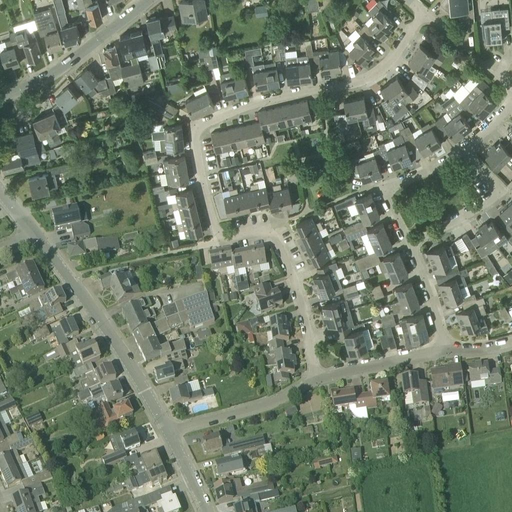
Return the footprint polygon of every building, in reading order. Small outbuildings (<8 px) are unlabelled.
[(52,0),(55,7),(59,21),(66,43),(81,39),(76,23),(68,25),(64,11),(65,11),(61,0),(52,0)] [(85,7),(83,0),(76,0),(79,9),(85,7)] [(92,3),(90,0),(83,0),(85,7),(86,7),(90,22),(102,19),(98,4),(97,4),(97,2),(92,3)] [(183,21),(207,16),(203,0),(194,0),(192,0),(192,2),(189,3),(188,1),(179,3),(183,21)] [(393,22),(388,17),(392,13),(379,0),(368,12),(375,19),(389,33),(392,30),(389,26),(393,22)] [(443,0),(440,3),(442,5),(443,6),(444,8),(445,9),(447,10),(448,11),(450,13),(452,14),(454,15),(457,16),(459,17),(461,17),(465,18),(467,18),(467,17),(464,17),(464,15),(465,15),(465,11),(464,11),(464,10),(473,9),(472,0),(443,0)] [(256,16),(268,15),(267,6),(255,7),(256,16)] [(501,29),(510,28),(508,8),(499,9),(499,7),(499,9),(490,9),(491,20),(484,21),(484,19),(483,19),(485,42),(502,41),(501,29)] [(355,10),(350,16),(355,20),(360,13),(355,10)] [(40,36),(45,35),(49,50),(56,48),(56,49),(60,48),(60,47),(62,46),(58,31),(57,31),(53,15),(44,18),(44,16),(35,18),(40,36)] [(168,60),(166,52),(162,53),(157,35),(165,33),(164,29),(177,26),(174,15),(160,18),(160,17),(156,18),(155,16),(146,19),(155,55),(158,67),(165,66),(164,61),(168,60)] [(361,28),(370,37),(374,32),(382,40),(389,33),(375,19),(368,25),(366,23),(361,28)] [(36,40),(33,30),(27,32),(25,28),(14,32),(17,42),(18,42),(18,46),(24,44),(29,61),(42,57),(37,40),(36,40)] [(366,40),(370,37),(361,28),(357,31),(360,34),(353,41),(356,44),(370,59),(373,56),(370,52),(374,48),(366,40)] [(131,34),(136,53),(149,49),(146,37),(144,38),(142,31),(131,34)] [(19,64),(14,46),(13,43),(17,42),(14,32),(9,34),(11,39),(5,41),(7,49),(1,51),(5,64),(13,62),(13,65),(13,66),(19,64)] [(121,68),(123,76),(126,88),(144,83),(140,69),(136,53),(131,34),(119,37),(121,44),(120,44),(123,56),(132,54),(133,56),(130,56),(132,64),(121,68)] [(443,44),(440,42),(437,40),(435,44),(437,46),(440,48),(443,44)] [(277,44),(280,60),(286,59),(286,65),(287,82),(299,81),(297,64),(296,56),(290,57),(285,58),(285,53),(284,48),(285,47),(285,43),(277,44)] [(274,61),(280,60),(277,44),(271,45),(274,61)] [(346,60),(347,63),(351,63),(355,58),(363,66),(370,59),(356,44),(349,51),(346,48),(343,51),(342,51),(346,60)] [(414,54),(430,64),(433,60),(439,64),(446,55),(432,46),(435,48),(432,53),(420,45),(414,54)] [(112,79),(123,76),(121,68),(115,46),(106,48),(107,50),(104,51),(111,76),(105,78),(109,93),(116,91),(114,86),(112,79)] [(338,50),(327,52),(328,56),(331,76),(336,75),(336,70),(341,69),(340,64),(347,63),(346,60),(342,51),(338,52),(338,50)] [(328,56),(319,57),(318,51),(312,52),(313,56),(314,68),(320,67),(322,77),(331,76),(328,56)] [(245,55),(248,67),(252,66),(254,66),(252,55),(251,54),(245,55)] [(411,78),(423,89),(436,69),(430,64),(414,54),(408,62),(420,70),(416,76),(413,74),(411,78)] [(158,67),(155,55),(148,56),(151,70),(158,68),(158,67)] [(216,55),(210,56),(212,68),(218,66),(216,55)] [(241,68),(248,67),(245,55),(239,56),(241,68)] [(212,68),(210,56),(204,57),(199,58),(200,63),(205,62),(206,69),(212,68)] [(276,68),(275,62),(263,64),(267,87),(280,84),(277,68),(276,68)] [(311,80),(310,63),(297,64),(299,81),(311,80)] [(263,64),(254,66),(252,66),(254,72),(253,72),(256,89),(267,87),(263,64)] [(109,93),(105,78),(97,80),(90,71),(89,72),(86,69),(76,77),(91,95),(97,90),(97,91),(102,90),(104,96),(109,93)] [(219,75),(221,82),(220,82),(225,98),(236,95),(232,79),(230,72),(219,75)] [(248,92),(244,75),(232,79),(236,95),(248,92)] [(388,83),(404,105),(408,102),(418,95),(411,85),(406,88),(397,77),(388,83)] [(473,87),(469,92),(489,110),(496,102),(486,92),(490,88),(492,90),(492,91),(493,90),(481,79),(473,87)] [(183,81),(169,85),(171,93),(185,89),(183,81)] [(400,108),(404,105),(388,83),(380,89),(388,101),(383,104),(390,115),(400,108)] [(59,122),(66,120),(63,110),(77,99),(68,87),(60,94),(61,95),(57,98),(56,97),(59,101),(52,107),(54,111),(59,122)] [(207,91),(196,97),(203,112),(214,107),(207,91)] [(469,92),(466,95),(459,103),(468,111),(472,107),(482,117),(489,110),(469,92)] [(196,97),(185,102),(192,117),(203,112),(196,97)] [(373,110),(367,111),(364,97),(353,99),(357,117),(362,116),(364,124),(375,121),(373,110)] [(172,120),(175,114),(164,108),(150,101),(147,99),(144,100),(142,103),(147,106),(147,107),(161,115),(161,114),(172,120)] [(341,142),(345,141),(343,129),(354,127),(352,118),(357,117),(353,99),(343,101),(346,115),(340,116),(340,113),(333,114),(337,130),(341,142)] [(300,123),(312,120),(307,100),(295,103),(300,123)] [(468,111),(459,103),(459,102),(450,109),(455,115),(451,118),(463,133),(472,127),(463,115),(468,111)] [(164,108),(175,114),(178,109),(167,103),(164,108)] [(300,123),(295,103),(283,106),(287,126),(300,123)] [(283,106),(270,109),(275,129),(287,126),(283,106)] [(265,142),(263,132),(275,129),(270,109),(257,112),(260,122),(264,142),(265,142)] [(56,130),(69,124),(72,123),(72,119),(67,120),(66,120),(59,122),(54,111),(44,116),(56,144),(61,141),(56,130)] [(455,140),(463,133),(451,118),(447,122),(442,115),(434,122),(441,132),(446,129),(455,140)] [(51,146),(56,144),(44,116),(33,120),(40,136),(45,134),(51,146)] [(248,125),(253,145),(264,142),(260,122),(248,125)] [(423,133),(432,150),(441,144),(436,136),(442,133),(441,132),(434,122),(429,124),(431,128),(423,133)] [(181,125),(164,126),(165,130),(151,131),(152,140),(160,139),(183,137),(181,125)] [(248,125),(236,128),(240,147),(253,145),(248,125)] [(423,133),(414,137),(408,126),(404,128),(413,147),(418,144),(424,154),(432,150),(423,133)] [(236,128),(223,130),(228,150),(240,147),(236,128)] [(399,130),(401,135),(393,139),(396,146),(403,164),(412,160),(408,149),(413,147),(404,128),(399,130)] [(211,133),(212,138),(215,153),(228,150),(223,130),(211,133)] [(40,161),(38,152),(35,143),(33,133),(16,137),(18,145),(10,147),(12,157),(2,159),(1,159),(5,171),(5,170),(40,161)] [(161,150),(167,150),(167,151),(184,149),(183,137),(160,139),(161,150)] [(41,140),(35,143),(38,152),(45,150),(41,140)] [(141,143),(143,152),(144,158),(156,156),(155,150),(149,151),(147,142),(141,143)] [(378,145),(379,149),(384,161),(390,158),(393,168),(403,164),(396,146),(386,150),(383,142),(378,145)] [(511,145),(509,143),(505,147),(500,143),(496,146),(494,144),(490,148),(504,162),(511,169),(511,145)] [(65,152),(63,146),(48,150),(50,157),(65,152)] [(504,162),(490,148),(487,152),(489,154),(485,158),(497,169),(504,162)] [(384,161),(379,149),(373,151),(375,156),(366,160),(372,178),(382,174),(378,163),(384,161)] [(157,162),(156,156),(144,158),(145,164),(157,162)] [(168,160),(163,161),(165,173),(187,169),(185,157),(168,160)] [(225,166),(231,165),(229,157),(223,158),(225,166)] [(363,181),(372,178),(366,160),(357,163),(356,159),(350,161),(355,173),(359,171),(363,181)] [(46,175),(29,179),(33,194),(43,191),(49,189),(58,187),(54,173),(70,169),(68,163),(47,168),(48,174),(46,175)] [(165,173),(167,184),(172,183),(172,184),(189,180),(187,169),(165,173)] [(464,178),(461,174),(459,172),(455,176),(460,181),(464,178)] [(259,207),(253,184),(252,180),(249,181),(251,191),(244,193),(248,209),(259,207)] [(272,210),(268,193),(266,187),(259,189),(258,183),(253,184),(259,207),(259,208),(260,208),(259,206),(269,204),(271,210),(272,210)] [(280,184),(276,185),(282,207),(292,205),(288,188),(281,189),(280,184)] [(152,194),(165,191),(163,185),(151,188),(152,194)] [(282,207),(276,185),(273,185),(274,191),(268,193),(272,210),(281,207),(282,208),(282,207)] [(238,212),(232,189),(232,186),(228,187),(231,196),(223,197),(227,214),(238,212)] [(238,212),(248,209),(244,193),(238,194),(237,188),(232,189),(238,212),(238,213),(239,213),(238,212)] [(196,200),(195,201),(192,190),(176,194),(178,201),(156,207),(157,210),(164,208),(173,206),(196,200)] [(375,206),(371,194),(356,200),(355,201),(355,203),(359,212),(375,206)] [(41,208),(63,204),(62,195),(40,199),(41,208)] [(196,201),(196,200),(173,206),(174,210),(179,209),(181,215),(197,211),(195,201),(196,201)] [(347,206),(345,200),(334,205),(336,210),(337,210),(343,208),(347,206)] [(375,206),(359,212),(364,223),(380,217),(375,206)] [(500,213),(511,226),(511,229),(509,232),(511,235),(511,234),(511,212),(506,207),(500,213)] [(164,208),(157,210),(159,216),(166,215),(164,208)] [(72,231),(73,239),(90,236),(89,228),(82,224),(80,225),(77,209),(52,214),(56,231),(67,228),(67,232),(72,231)] [(178,228),(201,221),(200,222),(197,211),(181,215),(183,222),(177,224),(178,228)] [(333,212),(320,218),(323,224),(336,218),(333,212)] [(300,234),(321,225),(320,222),(315,224),(311,217),(296,225),(300,234)] [(201,222),(201,221),(178,228),(179,231),(184,230),(186,237),(203,232),(200,222),(201,222)] [(497,247),(508,240),(507,239),(503,233),(501,235),(492,222),(488,225),(486,223),(482,226),(497,247)] [(387,235),(383,224),(367,230),(372,242),(387,235)] [(318,231),(323,228),(321,225),(300,234),(299,235),(301,235),(305,244),(320,237),(318,231)] [(344,229),(346,235),(357,230),(355,225),(344,229)] [(483,244),(476,249),(481,257),(489,269),(494,265),(487,254),(497,247),(482,226),(478,229),(480,231),(475,234),(483,244)] [(346,235),(348,241),(352,239),(360,236),(357,230),(346,235)] [(138,239),(138,237),(142,236),(141,233),(124,236),(125,241),(138,239)] [(310,254),(331,244),(342,239),(339,233),(328,239),(328,241),(323,243),(320,237),(305,244),(310,254),(308,255),(309,255),(310,254)] [(474,245),(467,233),(462,237),(469,249),(474,245)] [(376,253),(392,246),(387,235),(372,242),(376,253)] [(113,239),(111,239),(84,245),(68,249),(71,261),(86,258),(85,254),(97,251),(98,256),(116,252),(113,239)] [(314,264),(330,257),(327,250),(332,248),(331,244),(310,254),(314,264)] [(431,262),(453,254),(450,245),(444,247),(444,246),(427,253),(427,254),(428,254),(431,262)] [(260,273),(258,267),(266,266),(263,249),(252,251),(257,274),(260,273)] [(253,275),(257,274),(252,251),(252,250),(252,251),(242,253),(245,270),(252,269),(253,275)] [(227,270),(233,268),(230,251),(220,253),(219,252),(224,276),(228,276),(227,270)] [(230,251),(233,268),(235,278),(239,277),(238,271),(245,270),(242,253),(231,255),(230,251)] [(219,252),(219,254),(209,256),(212,273),(219,271),(220,277),(224,276),(219,252)] [(383,259),(388,270),(403,263),(399,252),(383,259)] [(459,270),(457,264),(453,254),(431,262),(434,271),(433,271),(434,273),(444,269),(446,275),(459,270)] [(355,260),(358,265),(369,260),(366,255),(355,260)] [(369,260),(358,265),(360,271),(371,266),(369,260)] [(319,275),(313,277),(314,282),(312,283),(313,288),(338,278),(335,269),(338,268),(336,262),(317,269),(319,275)] [(388,270),(393,281),(408,275),(403,263),(388,270)] [(19,279),(22,286),(38,278),(33,265),(6,277),(9,283),(19,279)] [(510,284),(511,281),(511,268),(511,269),(503,275),(510,284)] [(442,294),(459,287),(467,285),(461,269),(459,270),(446,275),(448,280),(438,284),(439,285),(442,294)] [(118,305),(140,295),(137,287),(131,290),(124,275),(113,281),(111,276),(98,282),(103,292),(110,288),(118,305)] [(269,276),(259,279),(260,285),(262,284),(270,281),(269,277),(269,276)] [(19,294),(22,301),(44,291),(38,278),(22,286),(9,292),(12,297),(19,294)] [(335,291),(342,288),(338,278),(313,288),(315,293),(318,291),(320,297),(335,291)] [(342,288),(344,294),(357,290),(366,287),(364,280),(358,282),(358,284),(355,284),(342,288)] [(412,283),(396,289),(400,300),(416,294),(412,283)] [(368,288),(371,294),(382,290),(380,284),(368,288)] [(272,293),(269,286),(253,291),(255,298),(261,314),(275,309),(274,307),(282,304),(278,293),(271,295),(270,293),(272,293)] [(463,297),(459,287),(442,294),(446,303),(445,303),(445,304),(461,298),(463,304),(476,299),(474,293),(463,297)] [(359,295),(357,290),(344,294),(346,300),(347,300),(359,295)] [(384,295),(382,290),(371,294),(373,300),(384,295)] [(45,309),(49,319),(62,313),(58,306),(66,302),(61,292),(28,307),(32,315),(45,309)] [(207,293),(181,302),(175,304),(179,316),(172,318),(166,320),(170,332),(188,323),(191,330),(214,322),(209,308),(207,293)] [(238,301),(237,296),(236,294),(229,296),(231,303),(238,301)] [(390,303),(394,313),(399,312),(400,312),(404,311),(404,312),(420,306),(416,294),(400,300),(390,303)] [(220,298),(222,305),(229,303),(227,296),(220,298)] [(456,314),(457,314),(460,323),(486,313),(483,304),(485,303),(483,296),(476,299),(463,304),(465,310),(456,313),(456,314)] [(122,312),(127,323),(142,316),(140,311),(151,307),(148,300),(122,312)] [(322,318),(350,310),(347,300),(346,300),(322,306),(324,312),(321,312),(322,318)] [(175,304),(168,306),(172,318),(179,316),(175,304)] [(511,318),(504,305),(498,308),(506,321),(511,318)] [(172,318),(168,306),(162,309),(166,320),(172,318)] [(382,307),(377,309),(383,322),(394,319),(392,313),(385,315),(382,307)] [(350,310),(322,318),(324,322),(327,321),(328,327),(334,325),(336,331),(337,330),(349,327),(352,326),(354,326),(350,310)] [(142,316),(127,323),(133,335),(143,331),(148,328),(145,322),(155,318),(153,311),(142,316)] [(486,313),(460,323),(463,332),(463,333),(476,328),(478,334),(480,334),(489,331),(483,315),(486,313)] [(423,315),(402,320),(402,322),(400,323),(403,332),(426,326),(423,315)] [(256,329),(265,326),(263,319),(249,324),(251,330),(256,329)] [(396,324),(394,319),(383,322),(384,328),(396,324)] [(133,335),(139,350),(156,342),(155,340),(171,332),(170,332),(166,320),(148,328),(143,331),(133,335)] [(269,322),(271,333),(290,330),(289,325),(288,320),(285,320),(269,322)] [(54,330),(55,333),(60,343),(66,341),(79,335),(72,321),(60,327),(54,330)] [(248,322),(236,326),(239,338),(251,334),(248,322)] [(364,323),(354,326),(352,326),(353,331),(365,328),(364,323)] [(429,338),(426,326),(403,332),(404,339),(407,348),(420,345),(419,341),(429,338)] [(49,335),(46,327),(32,333),(33,336),(35,341),(36,342),(49,335)] [(337,330),(340,340),(345,338),(347,345),(365,339),(362,330),(351,333),(349,327),(337,330)] [(290,330),(271,333),(273,343),(268,344),(269,350),(283,348),(282,342),(289,341),(288,335),(291,335),(290,330)] [(199,342),(212,339),(210,332),(197,336),(199,342)] [(389,346),(387,336),(386,333),(380,335),(383,348),(389,346)] [(392,335),(387,336),(389,346),(390,348),(396,346),(392,335)] [(347,345),(349,355),(368,349),(365,339),(347,345)] [(69,358),(75,372),(91,364),(100,360),(99,359),(100,358),(98,353),(97,353),(93,345),(84,349),(83,347),(79,348),(76,341),(57,350),(60,358),(62,362),(69,358)] [(183,342),(180,342),(160,348),(157,341),(156,342),(139,350),(145,362),(160,356),(161,359),(165,358),(183,353),(186,353),(183,342)] [(283,348),(269,350),(270,356),(275,356),(276,365),(295,362),(294,358),(291,358),(291,353),(284,354),(283,348)] [(173,374),(184,370),(182,361),(185,360),(183,353),(165,358),(168,365),(164,366),(165,370),(154,373),(156,378),(155,379),(155,380),(155,381),(155,382),(156,382),(156,383),(157,384),(158,385),(174,380),(175,380),(173,374)] [(278,376),(273,376),(274,383),(288,381),(287,374),(294,373),(293,368),(296,368),(295,362),(276,365),(278,376)] [(91,364),(75,372),(68,375),(71,380),(75,378),(75,379),(93,371),(91,364)] [(471,384),(472,387),(479,386),(479,383),(489,381),(489,385),(501,383),(499,371),(488,372),(487,364),(468,367),(471,384)] [(433,388),(441,387),(441,390),(463,387),(460,366),(445,368),(445,371),(431,373),(433,388)] [(110,367),(95,374),(86,378),(88,384),(81,387),(81,386),(74,389),(77,396),(97,387),(116,379),(115,377),(116,376),(114,373),(113,373),(110,367)] [(412,395),(413,406),(429,403),(426,383),(418,384),(417,376),(401,379),(404,396),(412,395)] [(187,377),(175,380),(174,380),(177,389),(189,385),(187,377)] [(364,395),(366,411),(376,409),(375,402),(390,400),(387,383),(370,386),(371,395),(365,396),(365,395),(364,395)] [(77,396),(80,403),(86,401),(88,405),(92,403),(95,410),(105,406),(123,398),(122,395),(124,395),(121,390),(120,390),(117,386),(109,390),(108,388),(99,392),(97,387),(77,396)] [(186,390),(178,392),(169,395),(173,407),(214,397),(212,390),(187,396),(186,390)] [(333,410),(349,407),(349,408),(349,409),(349,410),(350,411),(351,412),(351,414),(352,415),(354,416),(355,418),(356,418),(357,419),(358,419),(360,420),(361,420),(363,421),(365,421),(366,421),(367,421),(366,411),(364,395),(354,397),(354,391),(339,393),(338,391),(330,392),(333,410)] [(0,414),(16,408),(12,400),(0,404),(0,428),(5,426),(0,416),(0,414)] [(128,404),(108,413),(105,406),(95,410),(91,412),(100,432),(125,421),(124,419),(133,415),(128,404)] [(293,405),(283,410),(287,418),(297,412),(293,405)] [(434,408),(431,414),(437,417),(440,410),(434,408)] [(25,420),(29,428),(42,422),(39,414),(25,420)] [(10,448),(20,443),(17,436),(16,435),(10,437),(5,426),(0,428),(0,444),(3,442),(6,441),(10,448)] [(303,430),(304,436),(313,434),(311,428),(303,430)] [(134,433),(121,439),(120,436),(108,441),(114,454),(111,455),(112,456),(102,460),(105,468),(118,463),(124,461),(126,460),(123,453),(125,452),(140,446),(134,433)] [(223,457),(233,455),(262,447),(261,441),(249,444),(249,441),(235,445),(234,444),(227,446),(226,441),(223,442),(222,436),(218,436),(210,438),(210,440),(203,441),(205,449),(204,449),(205,453),(206,453),(206,455),(222,451),(223,457)] [(20,443),(10,448),(12,454),(24,448),(32,445),(35,444),(32,438),(23,442),(20,443)] [(233,455),(234,460),(216,464),(219,478),(234,474),(233,468),(238,466),(237,461),(248,458),(249,460),(265,456),(263,447),(262,447),(233,455)] [(360,450),(351,451),(352,462),(360,462),(360,450)] [(18,457),(16,453),(9,456),(0,459),(0,471),(1,475),(21,466),(22,466),(18,457)] [(126,460),(124,461),(126,466),(126,467),(134,464),(139,476),(161,467),(156,453),(141,459),(141,460),(138,461),(136,456),(126,460)] [(320,470),(319,468),(338,463),(336,454),(317,458),(317,460),(312,462),(314,471),(320,470)] [(33,471),(40,467),(39,465),(42,463),(40,458),(29,464),(33,471)] [(21,483),(24,490),(40,484),(52,480),(49,472),(27,480),(21,466),(1,475),(8,489),(21,483)] [(139,476),(125,482),(112,488),(105,491),(107,495),(113,492),(114,493),(123,490),(122,488),(127,486),(129,493),(151,484),(152,486),(158,484),(159,484),(161,483),(167,480),(161,467),(139,476)] [(238,488),(237,482),(216,487),(215,489),(219,505),(241,499),(265,494),(274,492),(272,485),(267,482),(252,485),(252,487),(245,488),(236,490),(236,488),(238,488)] [(18,511),(40,505),(38,499),(45,496),(43,490),(40,484),(24,490),(25,495),(12,500),(16,511),(18,511)] [(170,487),(140,499),(144,509),(162,501),(165,508),(157,511),(178,511),(180,511),(175,500),(172,501),(167,489),(170,488),(170,487)] [(234,511),(256,511),(255,504),(260,503),(259,502),(279,497),(277,491),(274,492),(265,494),(241,499),(242,506),(233,508),(234,511)] [(140,499),(126,504),(128,509),(122,511),(145,511),(144,509),(140,499)]
